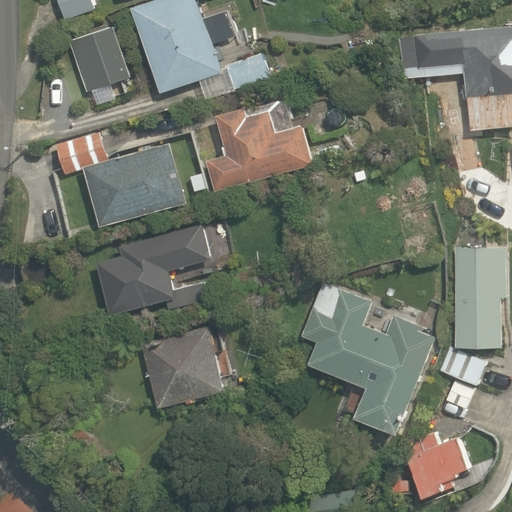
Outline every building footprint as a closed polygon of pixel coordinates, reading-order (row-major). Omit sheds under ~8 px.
[(62,0),(69,19),(100,9),(97,0),(62,0)] [(162,0),(137,9),(165,94),(227,73),(202,0),(162,0)] [(468,71),(473,128),(511,123),(511,23),(416,33),(416,34),(401,36),(405,77),(468,71)] [(231,65),(238,90),(275,79),(268,54),(231,65)] [(276,149),(284,178),(285,177),(318,168),(310,140),(305,141),(302,129),(276,136),(280,147),(276,149)] [(137,180),(144,210),(243,187),(234,147),(204,155),(198,132),(176,137),(174,131),(147,137),(156,176),(137,180)] [(61,146),(70,175),(111,162),(102,134),(61,146)] [(276,157),(264,160),(267,175),(279,172),(276,157)] [(368,231),(377,228),(374,218),(365,220),(368,231)] [(215,259),(204,222),(122,245),(125,252),(98,260),(113,313),(168,297),(171,308),(208,297),(204,281),(178,288),(173,270),(215,259)] [(458,347),(506,346),(505,296),(511,296),(511,246),(456,247),(458,347)] [(23,266),(29,289),(66,279),(59,257),(23,266)] [(322,305),(329,288),(317,283),(310,301),(322,305)] [(362,417),(404,433),(435,351),(369,326),(378,301),(343,287),(313,365),(373,388),(362,417)] [(146,343),(162,408),(229,391),(214,327),(146,343)] [(480,384),(488,360),(450,346),(441,370),(480,384)] [(95,439),(76,423),(70,430),(89,447),(95,439)] [(412,457),(428,498),(459,486),(456,479),(462,477),(461,473),(472,469),(460,437),(443,444),(439,434),(421,441),(425,452),(412,457)] [(124,452),(114,465),(126,474),(136,462),(124,452)] [(225,511),(250,511),(256,488),(232,482),(225,511)]
